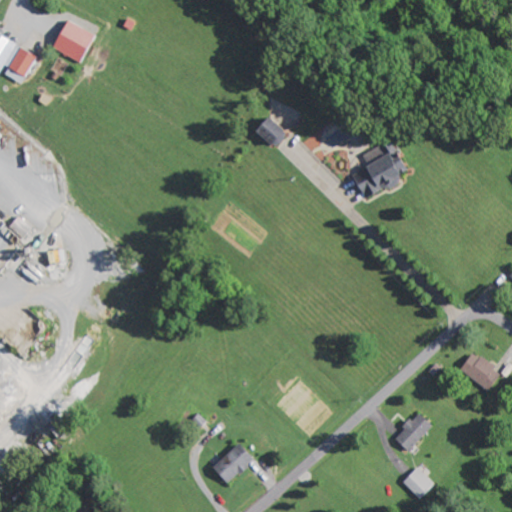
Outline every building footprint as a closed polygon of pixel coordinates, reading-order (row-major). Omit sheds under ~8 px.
[(52,50),(82,63),(95,34),(66,21),(52,50)] [(0,76),(2,73),(23,84),(38,56),(0,37),(0,76)] [(275,148),(288,133),(267,115),(254,130),(275,148)] [(364,152),(370,167),(353,174),(364,199),(402,182),(398,174),(403,172),(389,141),(364,152)] [(502,373),(474,351),(460,369),(488,391),(502,373)] [(408,451),(432,425),(418,412),(394,438),(408,451)] [(227,484),(254,460),(238,443),(212,467),(227,484)] [(435,483),(418,467),(403,482),(421,498),(435,483)]
